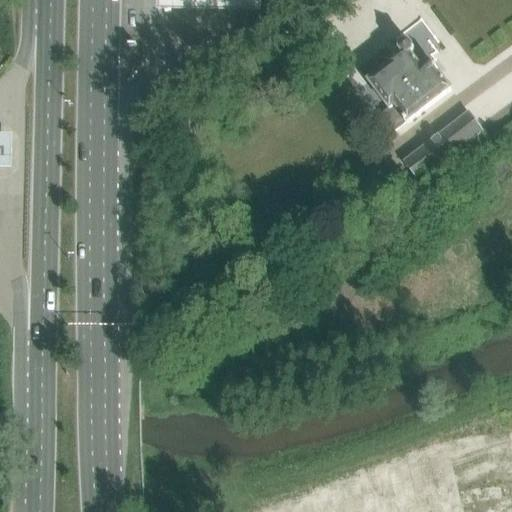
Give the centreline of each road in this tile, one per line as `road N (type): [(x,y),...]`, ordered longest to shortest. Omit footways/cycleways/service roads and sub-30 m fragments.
road 1 (trunk): [(103,511),(102,123)]
road 2 (trunk): [(41,29),(38,335)]
road 3 (trunk): [(38,335),(36,511)]
road 4 (trunk): [(102,123),(102,0)]
